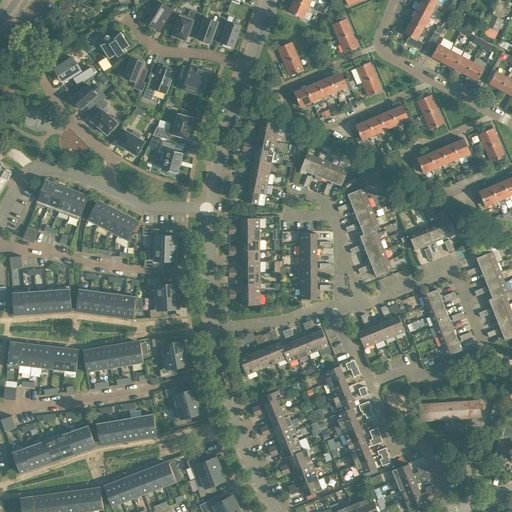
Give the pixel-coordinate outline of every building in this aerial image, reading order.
[(309,6),(295,0),(293,0),(289,11),(303,18),(307,11),(310,13),(312,8),(309,6)] [(423,0),(422,0),(416,11),(429,18),(435,6),(423,0)] [(168,16),(173,19),(179,9),(174,6),(172,9),(160,2),(146,23),(159,30),(168,16)] [(450,3),(446,12),(452,15),(456,6),(450,3)] [(190,28),(196,30),(202,14),(191,10),(188,17),(180,14),(176,27),(174,26),(172,33),(173,34),(172,36),(186,41),(190,28)] [(416,11),(410,22),(423,29),(429,18),(416,11)] [(452,15),(446,12),(441,21),(447,24),(452,15)] [(233,17),(228,15),(222,31),(224,32),(220,42),(223,43),(222,46),(230,49),(231,46),(233,47),(241,26),(231,23),(233,17)] [(487,26),(498,32),(503,20),(492,15),(487,26)] [(217,22),(205,18),(197,39),(201,40),(201,42),(207,44),(208,43),(210,43),(216,27),(221,29),(225,18),(220,16),(217,22)] [(332,24),(338,39),(352,33),(346,19),(332,24)] [(451,27),(461,33),(464,27),(455,21),(451,27)] [(423,29),(410,22),(404,33),(409,36),(406,42),(420,50),(423,43),(417,40),(420,34),(425,37),(428,31),(423,29)] [(437,25),(433,34),(439,37),(443,28),(437,25)] [(487,26),(482,35),(494,40),(498,32),(487,26)] [(464,27),(461,33),(468,37),(472,31),(464,27)] [(109,42),(100,45),(109,59),(116,54),(118,57),(124,52),(123,50),(129,46),(121,32),(115,38),(114,37),(108,41),(109,42)] [(352,33),(338,39),(344,53),(358,47),(352,33)] [(439,37),(433,34),(428,43),(434,46),(439,37)] [(472,42),(482,48),(485,42),(475,36),(472,42)] [(498,45),(509,51),(511,45),(501,39),(498,45)] [(278,48),(284,62),(298,56),(291,42),(278,48)] [(485,42),(482,48),(490,52),(493,46),(485,42)] [(433,57),(444,63),(451,50),(440,44),(433,57)] [(493,49),(488,58),(493,61),(498,51),(493,49)] [(444,63),(456,69),(462,56),(451,50),(444,63)] [(317,51),(309,55),(313,65),(321,61),(317,51)] [(298,56),(284,62),(290,77),(304,71),(298,56)] [(456,69),(467,75),(474,63),(462,56),(456,69)] [(73,58),(56,68),(64,81),(81,71),(73,58)] [(106,58),(98,62),(104,72),(112,67),(106,58)] [(145,84),(143,83),(147,72),(141,70),(144,62),(131,58),(127,69),(123,68),(121,75),(124,77),(123,81),(135,85),(133,88),(142,92),(145,84)] [(356,68),(362,82),(376,76),(370,62),(356,68)] [(474,63),(467,75),(478,81),(485,69),(474,63)] [(171,69),(163,65),(163,67),(159,66),(155,76),(150,74),(147,79),(149,80),(142,98),(151,101),(156,90),(166,94),(174,72),(171,70),(171,69)] [(189,69),(182,67),(176,87),(184,89),(185,88),(198,92),(198,89),(205,91),(210,71),(202,68),(201,70),(198,69),(198,67),(190,65),(189,69)] [(95,74),(91,68),(74,78),(78,84),(95,74)] [(490,84),(501,90),(508,78),(497,71),(490,84)] [(340,72),(329,77),(335,92),(342,89),(343,93),(352,89),(348,78),(344,80),(340,72)] [(376,76),(362,82),(368,96),(382,91),(376,76)] [(329,77),(318,82),(324,97),(330,94),(332,98),(337,95),(335,92),(329,77)] [(501,90),(511,95),(511,79),(508,78),(501,90)] [(318,82),(305,87),(313,106),(326,100),(324,97),(318,82)] [(93,99),(98,105),(103,100),(107,97),(98,87),(94,91),(88,85),(72,99),(75,102),(74,103),(79,110),(81,108),(81,109),(93,99)] [(313,106),(305,87),(294,92),(301,107),(307,104),(309,107),(313,106)] [(417,101),(423,115),(437,109),(431,95),(417,101)] [(175,98),(169,96),(166,105),(172,107),(175,98)] [(107,104),(103,100),(98,105),(93,109),(98,113),(91,121),(107,135),(111,130),(113,132),(120,123),(113,117),(112,118),(102,110),(107,104)] [(402,105),(391,110),(397,125),(404,122),(405,126),(410,124),(402,105)] [(144,111),(137,107),(134,112),(141,116),(144,111)] [(437,109),(423,115),(429,129),(443,123),(437,109)] [(391,110),(379,115),(385,130),(392,127),(394,131),(399,129),(397,125),(391,110)] [(187,138),(193,119),(193,118),(192,118),(179,114),(178,114),(178,115),(173,131),(157,127),(153,135),(159,137),(173,141),(175,135),(186,138),(186,139),(187,139),(188,138),(187,138)] [(379,115),(368,120),(374,135),(380,132),(382,136),(387,134),(385,130),(379,115)] [(262,117),(260,128),(278,131),(280,121),(262,117)] [(374,135),(368,120),(356,125),(359,133),(353,136),(356,143),(369,137),(371,141),(375,139),(374,135)] [(260,128),(258,138),(276,142),(278,131),(260,128)] [(485,148),(485,149),(499,143),(493,129),(479,134),(483,143),(485,148)] [(118,144),(119,145),(136,155),(137,155),(144,143),(145,142),(144,142),(138,139),(140,135),(134,131),(132,135),(126,132),(126,131),(125,132),(118,144)] [(276,142),(258,138),(257,143),(251,142),(251,143),(250,148),(274,152),(276,142)] [(464,139),(452,144),(458,158),(465,156),(466,159),(471,157),(468,150),(464,139)] [(167,171),(167,173),(175,175),(175,173),(178,174),(178,173),(179,166),(180,166),(181,161),(183,154),(183,153),(174,151),(176,145),(163,141),(160,152),(166,153),(162,168),(161,169),(167,171)] [(499,143),(485,149),(491,163),(505,157),(499,143)] [(452,144),(440,149),(446,163),(453,161),(455,164),(460,162),(458,158),(452,144)] [(272,163),(274,152),(250,148),(249,152),(249,153),(255,154),(254,159),(272,163)] [(440,149),(429,154),(435,168),(442,165),(443,169),(448,167),(446,163),(440,149)] [(301,170),(311,174),(317,158),(307,154),(301,170)] [(435,168),(429,154),(417,159),(423,173),(430,170),(432,174),(437,172),(435,168)] [(311,174),(321,178),(327,162),(317,158),(311,174)] [(254,159),(252,170),(270,173),(272,163),(254,159)] [(0,194),(2,191),(2,192),(5,185),(8,179),(9,179),(12,173),(14,169),(4,163),(3,163),(0,161),(0,194)] [(321,178),(331,182),(338,166),(327,162),(321,178)] [(338,166),(331,182),(342,186),(348,170),(338,166)] [(252,170),(250,181),(268,184),(270,173),(252,170)] [(344,184),(347,188),(356,181),(353,177),(344,184)] [(511,177),(503,181),(509,196),(511,195),(511,177)] [(36,204),(48,208),(56,186),(57,184),(45,179),(36,204)] [(250,181),(248,191),(265,195),(268,184),(250,181)] [(503,181),(491,186),(498,201),(505,198),(511,215),(511,203),(509,196),(503,181)] [(56,186),(48,208),(59,212),(66,190),(56,186)] [(499,205),(498,201),(491,186),(479,192),(486,206),(493,203),(494,207),(499,205)] [(348,194),(352,204),(368,198),(364,188),(348,194)] [(59,212),(69,216),(77,194),(66,190),(59,212)] [(263,206),(265,195),(248,191),(242,190),(241,195),(241,196),(246,197),(245,202),(263,206)] [(69,216),(80,220),(88,198),(77,194),(69,216)] [(352,204),(356,214),(372,208),(368,198),(352,204)] [(87,220),(98,225),(107,208),(96,202),(87,220)] [(98,225),(108,230),(117,213),(107,208),(98,225)] [(356,214),(360,224),(376,218),(372,208),(356,214)] [(511,216),(510,211),(502,214),(502,215),(504,219),(511,216)] [(108,230),(118,236),(127,218),(117,213),(108,230)] [(118,236),(129,241),(138,224),(127,218),(118,236)] [(360,224),(364,234),(364,235),(376,230),(380,229),(376,218),(360,224)] [(449,218),(439,222),(446,238),(456,234),(449,218)] [(242,219),(242,230),(260,229),(260,219),(242,219)] [(439,222),(429,226),(436,242),(446,238),(439,222)] [(464,223),(459,227),(466,235),(471,230),(464,223)] [(498,231),(509,237),(511,232),(511,231),(501,225),(498,231)] [(429,226),(419,231),(425,246),(436,242),(429,226)] [(27,227),(23,239),(34,243),(38,231),(27,227)] [(150,236),(149,248),(176,249),(176,236),(160,236),(161,230),(163,230),(163,229),(143,228),(143,236),(150,236)] [(242,230),(242,240),(260,240),(260,229),(242,230)] [(364,234),(361,236),(365,246),(380,240),(376,230),(364,235),(364,234)] [(425,246),(419,231),(409,235),(415,250),(425,246)] [(300,234),(300,245),(317,245),(317,234),(300,234)] [(242,240),(242,251),(260,251),(260,240),(242,240)] [(365,246),(369,256),(384,250),(380,240),(365,246)] [(300,245),(300,256),(317,256),(317,245),(300,245)] [(493,253),(496,251),(494,245),(481,250),(483,255),(476,258),(480,268),(496,262),(493,253)] [(144,267),(147,268),(162,268),(159,268),(160,261),(176,262),(176,258),(176,253),(176,249),(149,248),(149,260),(144,260),(144,267)] [(369,256),(373,267),(388,260),(384,250),(369,256)] [(242,251),(242,262),(260,262),(260,251),(242,251)] [(406,252),(393,258),(398,267),(410,261),(406,252)] [(10,257),(11,269),(23,268),(22,256),(10,257)] [(300,256),(300,266),(317,266),(317,256),(300,256)] [(388,260),(373,267),(377,277),(392,270),(388,260)] [(242,262),(242,273),(260,273),(260,262),(242,262)] [(480,268),(484,278),(500,272),(496,262),(480,268)] [(300,266),(300,277),(317,277),(317,266),(300,266)] [(484,278),(488,288),(504,281),(500,272),(484,278)] [(242,273),(242,284),(260,284),(260,273),(242,273)] [(300,277),(300,288),(317,288),(317,277),(300,277)] [(155,286),(156,297),(177,296),(177,293),(178,293),(178,288),(177,288),(177,284),(161,285),(160,279),(163,278),(147,279),(148,286),(155,286)] [(492,298),(493,299),(505,294),(509,292),(504,281),(488,288),(492,298)] [(242,284),(242,294),(260,294),(260,284),(242,284)] [(60,309),(71,309),(70,286),(58,287),(60,309)] [(48,310),(60,309),(58,287),(46,287),(46,291),(48,310)] [(317,288),(300,288),(300,299),(317,299),(317,288)] [(14,316),(26,315),(25,292),(24,289),(12,290),(14,316)] [(76,309),(88,310),(90,291),(79,289),(76,309)] [(422,295),(426,305),(442,299),(438,289),(422,295)] [(26,312),(37,311),(36,291),(25,292),(26,312)] [(37,311),(48,310),(46,291),(36,291),(37,311)] [(88,310),(99,312),(102,292),(90,291),(88,310)] [(99,312),(111,313),(113,294),(102,292),(99,312)] [(111,313),(122,315),(125,295),(113,294),(111,313)] [(260,294),(242,294),(242,306),(260,306),(260,294)] [(489,300),(493,311),(509,304),(505,294),(493,299),(492,298),(489,300)] [(122,315),(134,316),(136,297),(125,295),(122,315)] [(150,318),(166,317),(165,316),(163,316),(163,310),(178,309),(175,309),(179,309),(178,296),(177,296),(156,297),(152,297),(153,310),(149,310),(150,318)] [(426,305),(430,316),(446,309),(442,299),(426,305)] [(493,311),(497,321),(511,314),(511,311),(509,304),(493,311)] [(430,316),(434,326),(450,319),(446,309),(430,316)] [(511,314),(497,321),(501,330),(511,326),(511,314)] [(399,316),(388,320),(395,336),(405,332),(399,316)] [(434,326),(438,336),(454,330),(450,319),(434,326)] [(388,320),(378,324),(385,340),(395,336),(388,320)] [(378,324),(368,328),(375,344),(385,340),(378,324)] [(511,326),(501,330),(505,340),(511,337),(511,326)] [(375,344),(368,328),(358,332),(365,348),(375,344)] [(322,330),(312,334),(318,351),(328,347),(322,330)] [(438,336),(442,346),(458,340),(454,330),(438,336)] [(312,334),(301,338),(308,355),(318,351),(312,334)] [(159,346),(161,358),(186,353),(184,341),(183,341),(184,341),(168,344),(167,338),(169,337),(169,336),(151,340),(153,347),(159,346)] [(301,338),(291,342),(298,359),(308,355),(301,338)] [(458,340),(442,346),(446,356),(462,350),(458,340)] [(22,343),(10,341),(7,367),(19,369),(20,365),(22,346),(22,343)] [(280,342),(270,346),(276,363),(286,359),(281,346),(282,346),(280,342)] [(291,342),(282,346),(281,346),(286,359),(287,363),(298,359),(291,342)] [(129,345),(132,365),(144,363),(141,348),(140,343),(129,345)] [(117,347),(121,367),(132,365),(129,345),(117,347)] [(22,346),(20,365),(31,367),(33,347),(22,346)] [(270,346),(260,350),(266,367),(276,363),(270,346)] [(33,347),(31,367),(42,368),(44,348),(33,347)] [(106,349),(109,369),(121,367),(117,347),(106,349)] [(44,348),(42,368),(53,369),(55,349),(44,348)] [(55,349),(53,369),(52,372),(64,374),(65,371),(67,351),(55,349)] [(95,351),(98,370),(109,369),(106,349),(95,351)] [(260,350),(250,354),(256,371),(266,367),(260,350)] [(67,351),(65,371),(76,372),(78,352),(67,351)] [(83,353),(87,372),(98,370),(95,351),(83,353)] [(159,370),(161,378),(176,375),(176,374),(173,375),(172,369),(188,366),(187,362),(188,362),(187,357),(186,357),(186,354),(186,353),(161,358),(163,370),(159,370)] [(256,371),(250,354),(240,358),(246,375),(256,371)] [(339,366),(323,373),(327,383),(344,376),(339,366)] [(344,376),(327,383),(331,393),(348,386),(344,376)] [(174,395),(177,407),(198,400),(194,389),(179,393),(177,387),(180,386),(165,390),(167,397),(174,395)] [(348,386),(331,393),(335,403),(352,396),(348,386)] [(3,399),(15,400),(17,388),(5,387),(3,399)] [(261,397),(266,407),(282,401),(278,391),(261,397)] [(352,396),(335,403),(339,413),(352,408),(352,409),(356,407),(352,396)] [(175,428),(190,424),(190,423),(187,424),(186,418),(201,413),(202,413),(198,400),(177,407),(172,408),(175,420),(173,420),(175,428)] [(266,407),(270,418),(286,411),(282,401),(266,407)] [(371,407),(369,401),(358,405),(361,411),(362,411),(361,411),(370,407),(370,408),(371,407)] [(490,414),(500,417),(505,404),(495,401),(490,414)] [(420,406),(421,420),(481,417),(480,402),(420,406)] [(315,410),(319,420),(325,418),(321,408),(315,410)] [(339,413),(335,414),(339,424),(356,418),(352,409),(352,408),(339,413)] [(270,418),(274,428),(290,421),(286,411),(270,418)] [(145,436),(157,434),(153,414),(142,416),(145,436)] [(16,427),(12,416),(1,420),(5,431),(16,427)] [(134,438),(145,436),(142,416),(130,418),(134,438)] [(122,440),(134,438),(130,418),(118,420),(122,440)] [(356,418),(339,424),(343,435),(360,428),(356,418)] [(110,442),(122,440),(118,420),(107,422),(110,442)] [(274,428),(278,438),(294,431),(290,421),(274,428)] [(100,443),(110,442),(107,422),(96,424),(100,443)] [(321,431),(328,428),(325,422),(319,425),(321,431)] [(84,448),(95,444),(88,426),(77,429),(84,448)] [(360,428),(343,435),(347,445),(364,438),(360,428)] [(73,452),(84,448),(77,429),(67,433),(73,452)] [(62,456),(73,452),(66,430),(54,434),(62,456)] [(278,438),(282,447),(298,441),(294,431),(278,438)] [(45,441),(51,460),(62,456),(54,434),(43,438),(45,441)] [(364,438),(347,445),(351,455),(368,448),(364,438)] [(41,463),(51,460),(45,441),(34,445),(41,463)] [(286,458),(290,457),(290,456),(302,451),(302,450),(298,441),(282,447),(286,458)] [(24,448),(23,445),(11,449),(20,474),(32,470),(31,467),(24,448)] [(41,463),(34,445),(24,448),(31,467),(41,463)] [(368,448),(351,455),(355,465),(372,458),(368,448)] [(290,457),(294,466),(310,459),(306,449),(302,450),(302,451),(290,456),(290,457)] [(191,467),(196,478),(221,469),(216,457),(201,463),(199,457),(201,456),(187,461),(189,468),(191,467)] [(355,465),(350,467),(354,477),(364,473),(376,468),(372,458),(355,465)] [(294,466),(298,476),(314,469),(310,459),(294,466)] [(174,462),(169,464),(172,470),(177,468),(174,462)] [(169,464),(158,467),(165,486),(176,481),(172,470),(169,464)] [(392,471),(396,481),(413,474),(409,464),(392,471)] [(155,490),(165,486),(158,467),(148,472),(155,490)] [(376,468),(364,473),(365,477),(377,472),(376,468)] [(201,497),(215,492),(215,491),(213,492),(210,486),(225,481),(224,477),(223,472),(222,472),(221,469),(196,478),(200,489),(198,490),(201,497)] [(298,476),(302,486),(318,479),(314,469),(298,476)] [(144,494),(155,490),(148,472),(137,476),(144,494)] [(396,481),(400,491),(417,484),(413,474),(396,481)] [(133,498),(144,494),(137,476),(126,480),(133,498)] [(322,490),(318,479),(302,486),(296,488),(298,492),(298,493),(304,491),(306,496),(315,493),(322,490)] [(123,502),(133,498),(126,480),(115,484),(123,502)] [(112,506),(123,502),(115,484),(105,488),(112,506)] [(400,491),(404,501),(421,494),(417,484),(400,491)] [(101,489),(89,491),(92,511),(103,509),(101,489)] [(433,489),(426,492),(428,496),(430,502),(439,499),(436,493),(434,493),(433,489)] [(78,493),(80,511),(81,511),(92,511),(89,491),(78,493)] [(67,494),(69,511),(80,511),(78,493),(67,494)] [(56,496),(57,511),(69,511),(67,494),(56,496)] [(421,494),(404,501),(408,511),(425,505),(421,494)] [(20,498),(22,511),(34,511),(33,499),(33,496),(20,498)] [(44,497),(46,511),(57,511),(56,496),(44,497)] [(228,511),(238,507),(232,496),(218,503),(215,498),(218,496),(217,496),(199,505),(202,511),(228,511)] [(33,499),(34,511),(46,511),(44,497),(33,499)] [(377,511),(372,497),(362,501),(366,511),(377,511)] [(366,511),(362,501),(352,505),(354,511),(366,511)]
